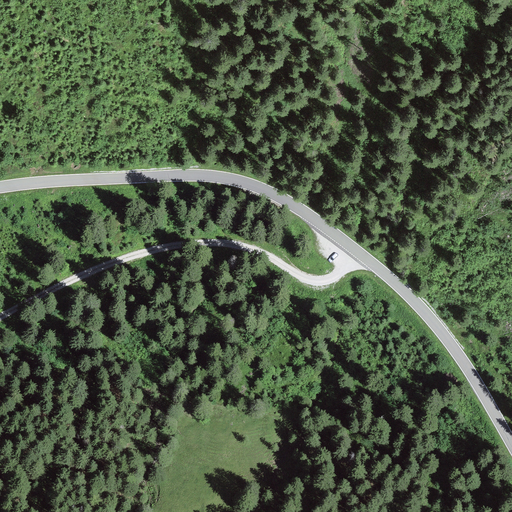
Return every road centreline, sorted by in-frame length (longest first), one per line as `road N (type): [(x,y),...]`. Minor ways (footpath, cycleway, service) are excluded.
road 1 (tertiary): [(511,445),(469,370),(410,297),(283,198),(191,174),(0,187)]
road 2 (track): [(0,319),(158,250),(241,248),(320,281),(362,255)]
